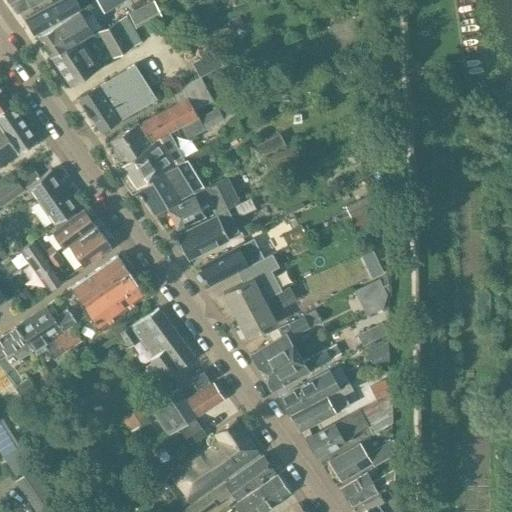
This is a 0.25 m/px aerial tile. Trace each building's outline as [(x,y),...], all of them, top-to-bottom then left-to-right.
[(34,0),(10,0),(17,10),(34,0)] [(76,0),(53,0),(46,4),(26,15),(35,32),(81,7),(76,0)] [(95,0),(103,12),(122,0),(95,0)] [(153,0),(143,5),(148,16),(159,11),(153,0)] [(53,56),(67,47),(89,33),(99,27),(90,14),(80,19),(76,13),(37,36),(51,55),(53,56)] [(127,15),(97,31),(112,58),(142,42),(130,21),(127,15)] [(67,47),(53,56),(71,83),(100,66),(83,40),(68,49),(67,47)] [(198,76),(201,76),(223,64),(215,48),(190,62),(198,76)] [(101,129),(156,96),(136,63),(80,96),(101,129)] [(170,91),(176,103),(140,123),(138,121),(109,141),(123,162),(160,137),(169,132),(180,126),(198,116),(195,109),(213,100),(201,76),(198,76),(170,91)] [(0,111),(12,102),(0,87),(0,111)] [(12,102),(0,111),(0,164),(38,139),(12,102)] [(223,119),(219,110),(218,109),(200,118),(198,116),(180,126),(187,140),(223,119)] [(160,137),(123,162),(138,185),(164,168),(176,163),(184,159),(169,132),(160,137)] [(285,144),(279,133),(253,146),(259,158),(285,144)] [(164,168),(138,185),(153,209),(203,185),(187,157),(184,159),(164,168)] [(52,169),(28,185),(55,224),(79,208),(52,169)] [(0,205),(0,206),(25,187),(17,175),(0,187),(0,205)] [(228,177),(209,186),(167,206),(177,226),(204,213),(200,205),(214,198),(221,212),(227,209),(227,208),(240,202),(228,177)] [(375,192),(353,203),(358,213),(380,202),(375,192)] [(249,199),(235,206),(240,215),(254,208),(249,199)] [(95,223),(84,208),(54,231),(65,245),(95,223)] [(227,209),(221,212),(216,215),(216,216),(177,235),(188,258),(229,238),(222,223),(232,218),(227,209)] [(85,264),(112,245),(97,225),(70,244),(85,264)] [(232,249),(202,264),(211,282),(237,269),(238,271),(264,258),(257,244),(253,238),(238,246),(232,249)] [(35,239),(29,243),(20,249),(29,263),(48,290),(63,279),(55,267),(48,257),(43,251),(35,239)] [(52,245),(43,251),(48,257),(56,251),(52,245)] [(57,250),(56,251),(48,257),(55,267),(64,260),(57,250)] [(372,251),(362,255),(366,264),(377,260),(372,251)] [(82,301),(128,269),(118,254),(72,286),(82,301)] [(264,258),(238,271),(244,281),(223,292),(235,314),(281,289),(271,270),(278,267),(273,258),(272,255),(264,258)] [(98,327),(146,293),(129,272),(83,303),(98,327)] [(362,286),(368,299),(389,289),(382,276),(362,286)] [(281,289),(235,314),(246,336),(276,320),(271,310),(281,305),(282,306),(296,299),(290,286),(282,290),(281,289)] [(18,325),(34,349),(43,343),(54,359),(64,352),(62,350),(61,351),(52,338),(64,331),(54,316),(47,306),(18,325)] [(64,331),(71,325),(76,322),(68,307),(54,316),(64,331)] [(162,376),(193,355),(158,307),(129,324),(120,332),(128,344),(138,337),(136,334),(138,333),(153,355),(149,357),(152,361),(145,366),(145,369),(151,378),(154,378),(161,373),(162,376)] [(305,315),(310,326),(320,321),(315,310),(305,315)] [(291,340),(295,337),(294,335),(294,334),(310,326),(305,315),(288,324),(288,323),(277,329),(280,334),(250,354),(262,372),(297,351),(291,340)] [(19,359),(34,349),(18,325),(0,336),(0,357),(12,349),(19,359)] [(81,341),(71,325),(64,331),(52,338),(61,351),(62,350),(64,352),(81,341)] [(358,335),(363,345),(373,340),(368,330),(358,335)] [(388,340),(367,351),(376,369),(389,362),(388,340)] [(297,351),(262,372),(273,389),(309,370),(341,353),(335,344),(303,360),(297,351)] [(278,396),(289,415),(340,388),(329,369),(278,396)] [(199,388),(209,380),(203,371),(193,377),(199,388)] [(28,377),(14,386),(22,398),(36,389),(28,377)] [(377,396),(390,388),(384,378),(371,386),(377,396)] [(187,398),(198,414),(223,397),(213,382),(187,398)] [(348,383),(340,388),(289,415),(299,432),(348,405),(342,394),(351,388),(348,383)] [(161,429),(164,433),(165,435),(169,433),(176,429),(197,415),(186,399),(178,387),(160,399),(160,401),(151,406),(158,416),(154,419),(161,429)] [(372,433),(391,422),(389,394),(359,410),(357,409),(305,439),(315,458),(345,441),(344,440),(352,435),(352,434),(368,425),(372,433)] [(150,420),(141,406),(121,418),(130,432),(150,420)] [(3,411),(0,412),(0,451),(16,475),(37,462),(3,411)] [(185,506),(260,452),(236,418),(215,431),(220,439),(173,470),(163,479),(175,494),(173,497),(175,499),(178,498),(185,506)] [(178,429),(184,437),(201,426),(195,418),(178,429)] [(393,438),(385,444),(368,455),(359,441),(328,460),(341,480),(372,462),(373,465),(391,455),(395,453),(393,438)] [(217,504),(234,492),(238,498),(275,471),(263,454),(235,474),(236,475),(223,484),(180,511),(201,511),(216,502),(217,504)] [(376,489),(377,492),(393,483),(392,468),(373,481),(370,477),(378,471),(374,465),(341,486),(352,503),(376,489)] [(32,471),(19,480),(36,506),(49,497),(32,471)] [(236,507),(239,511),(261,511),(290,492),(277,474),(233,504),(236,507)] [(394,493),(393,483),(377,492),(358,503),(361,509),(357,511),(385,511),(379,502),(394,493)]
